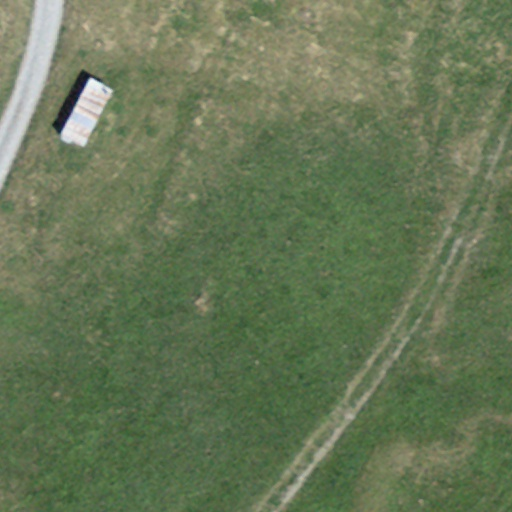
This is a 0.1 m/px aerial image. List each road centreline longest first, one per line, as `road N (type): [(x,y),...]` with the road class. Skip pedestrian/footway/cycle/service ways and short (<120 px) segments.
road 1 (track): [(273,511),(406,334),(511,92)]
road 2 (track): [(48,0),(0,153)]
